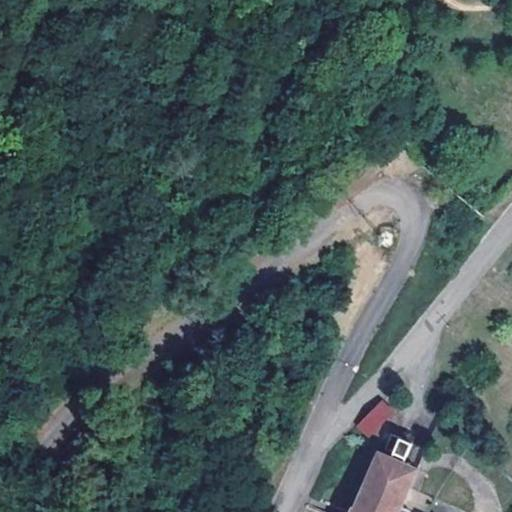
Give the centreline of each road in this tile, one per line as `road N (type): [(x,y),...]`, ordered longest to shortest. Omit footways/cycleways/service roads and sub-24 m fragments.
road 1 (track): [(320,428),(357,339),(406,253),(410,224),(399,199),(380,194),(75,396),(0,493)]
road 2 (unclassified): [(282,511),(320,428),(358,405),(511,224)]
